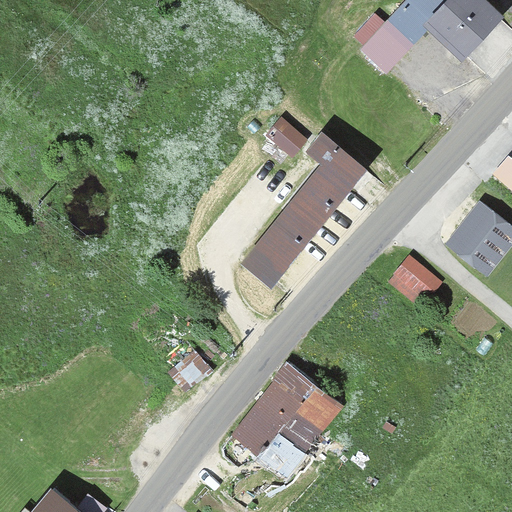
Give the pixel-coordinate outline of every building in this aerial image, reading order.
[(404,0),(364,48),(389,69),(429,20),(461,45),(494,7),(485,0),(404,0)] [(271,137),(295,156),(308,140),(283,121),(271,137)] [(246,259),(268,277),(319,217),(322,220),(335,206),(331,203),(363,165),(325,135),(312,151),(326,163),(246,259)] [(511,184),(511,158),(507,154),(494,169),(511,184)] [(493,274),(511,248),(511,217),(482,195),(448,240),(493,274)] [(429,299),(442,284),(410,257),(397,272),(429,299)] [(276,381),(279,384),(308,409),(303,416),(320,430),(340,406),(289,364),(276,381)] [(284,474),(320,430),(303,416),(308,409),(279,384),(238,433),(235,432),(234,433),(237,436),(284,474)] [(54,487),(34,511),(103,511),(107,507),(88,492),(77,505),(54,487)]
